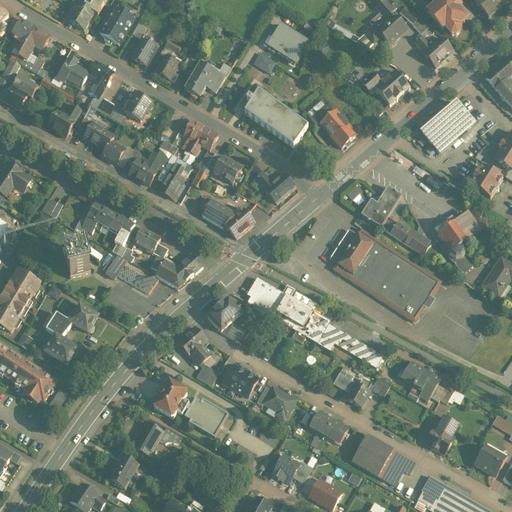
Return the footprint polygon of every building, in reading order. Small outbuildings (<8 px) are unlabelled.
[(79,5),(69,23),(84,32),(85,29),(86,29),(89,25),(88,24),(94,14),(98,16),(106,3),(101,0),(95,0),(91,8),(85,5),(84,8),(79,5)] [(465,19),(448,0),(445,0),(435,10),(433,8),(426,14),(428,15),(428,16),(442,32),(445,30),(451,37),(456,38),(459,35),(460,30),(456,26),(464,19),(464,20),(465,19)] [(476,0),(474,2),(488,19),(510,0),(476,0)] [(391,3),(387,7),(384,3),(376,9),(384,18),(365,35),(374,45),(381,38),(389,47),(407,31),(395,18),(396,17),(394,14),(396,13),(391,8),(394,6),(391,3)] [(419,20),(406,8),(400,14),(413,25),(419,20)] [(0,9),(0,36),(6,29),(2,26),(8,18),(0,9)] [(116,9),(100,36),(119,47),(122,42),(120,41),(124,35),(125,36),(135,20),(116,9)] [(36,29),(21,20),(12,35),(13,36),(13,35),(20,39),(14,50),(21,54),(36,29)] [(149,31),(139,25),(132,36),(142,42),(145,37),(149,31)] [(321,34),(306,25),(303,29),(312,35),(309,40),(315,45),(321,34)] [(293,35),(281,28),(268,48),(282,57),(289,48),(286,46),(293,35)] [(36,29),(21,54),(19,57),(26,62),(28,59),(34,48),(42,53),(50,38),(36,29)] [(169,41),(159,35),(155,40),(166,46),(169,41)] [(145,37),(142,42),(140,46),(139,45),(135,53),(131,60),(146,68),(157,50),(149,46),(152,41),(145,37)] [(441,40),(431,49),(422,38),(416,44),(414,45),(424,55),(423,56),(435,69),(436,69),(453,53),(453,54),(453,53),(441,40)] [(282,57),(297,66),(310,46),(298,39),(291,49),(289,48),(282,57)] [(181,49),(169,42),(166,46),(165,47),(170,50),(178,55),(181,49)] [(170,50),(165,47),(160,57),(164,59),(165,57),(165,58),(170,50)] [(19,57),(14,54),(9,61),(14,65),(15,63),(19,57)] [(198,58),(191,54),(184,65),(191,70),(198,58)] [(276,65),(260,55),(253,66),(269,76),(276,65)] [(26,62),(19,57),(15,63),(20,66),(30,72),(34,66),(26,62)] [(165,58),(165,57),(164,59),(155,74),(170,82),(174,84),(178,77),(174,75),(181,63),(171,57),(169,60),(165,58)] [(511,57),(485,80),(495,91),(511,78),(511,76),(511,57)] [(34,66),(30,72),(37,76),(40,69),(44,63),(38,59),(34,66)] [(77,64),(70,59),(57,80),(65,85),(65,84),(66,82),(80,91),(87,78),(88,77),(74,69),(77,64)] [(13,66),(10,64),(0,80),(0,81),(9,86),(20,66),(15,63),(14,65),(13,66)] [(114,75),(95,64),(88,77),(87,78),(95,83),(88,94),(99,101),(114,75)] [(200,64),(184,91),(200,100),(206,90),(208,92),(218,75),(200,64)] [(48,74),(40,69),(37,76),(51,84),(55,78),(47,74),(48,74)] [(395,74),(382,86),(373,75),(367,80),(369,83),(364,87),(362,85),(361,85),(371,96),(376,92),(390,108),(410,90),(395,74)] [(218,75),(208,92),(216,96),(226,80),(218,75)] [(38,89),(19,77),(13,88),(4,104),(19,112),(28,97),(32,100),(38,89)] [(65,85),(57,80),(55,78),(51,84),(65,92),(68,86),(65,84),(65,85)] [(511,78),(495,91),(504,101),(511,109),(511,78)] [(362,85),(356,79),(351,84),(358,89),(361,85),(362,85)] [(53,86),(43,80),(41,85),(51,90),(53,86)] [(61,90),(53,86),(51,90),(58,95),(61,90)] [(75,98),(61,90),(58,95),(72,103),(75,98)] [(308,129),(258,93),(253,102),(247,111),(245,115),(293,149),(308,129)] [(152,105),(136,95),(126,111),(124,114),(125,115),(141,124),(152,105)] [(239,106),(247,111),(253,102),(245,97),(239,106)] [(109,104),(102,100),(99,105),(95,111),(102,115),(109,104)] [(99,105),(92,101),(89,107),(95,111),(99,105)] [(385,112),(376,102),(370,109),(378,118),(385,112)] [(117,108),(109,104),(102,115),(111,120),(117,108)] [(457,105),(422,135),(433,148),(439,155),(474,125),(457,105)] [(117,108),(111,120),(119,125),(125,115),(124,114),(126,111),(118,106),(117,108)] [(356,137),(335,113),(333,115),(327,108),(320,114),(326,121),(320,126),(322,128),(341,150),(341,151),(357,138),(356,137)] [(67,120),(57,114),(48,129),(66,139),(74,124),(80,113),(73,109),(67,120)] [(320,114),(311,122),(319,131),(322,128),(320,126),(326,121),(320,114)] [(84,120),(76,135),(84,140),(93,125),(84,120)] [(193,122),(184,138),(192,143),(197,145),(206,130),(193,122)] [(105,153),(111,143),(114,138),(93,125),(84,140),(84,141),(105,153)] [(219,137),(206,130),(197,145),(201,148),(210,153),(219,137)] [(511,133),(504,144),(502,143),(499,148),(501,149),(494,161),(498,163),(498,164),(509,172),(510,171),(511,172),(511,133)] [(111,143),(105,153),(102,158),(116,166),(125,151),(111,143)] [(192,143),(186,153),(191,155),(197,145),(192,143)] [(191,155),(185,164),(190,167),(201,148),(197,145),(191,155)] [(171,156),(160,149),(157,154),(164,159),(168,161),(171,156)] [(142,156),(134,151),(127,163),(134,167),(137,162),(138,162),(142,156)] [(138,162),(137,162),(134,167),(129,176),(149,188),(157,173),(158,170),(164,159),(157,154),(149,168),(138,162)] [(222,159),(215,154),(213,158),(207,167),(214,172),(222,159)] [(206,155),(197,171),(200,173),(203,175),(206,170),(207,167),(213,158),(206,155)] [(172,156),(164,170),(170,174),(174,166),(175,167),(179,160),(173,157),(172,156)] [(164,159),(158,170),(162,172),(168,161),(164,159)] [(242,170),(222,159),(214,172),(213,174),(232,186),(235,181),(240,184),(243,178),(239,176),(242,170)] [(4,171),(3,170),(0,174),(0,175),(1,176),(0,177),(0,194),(7,199),(15,186),(24,192),(32,181),(8,165),(4,171)] [(170,174),(158,193),(173,202),(185,182),(179,179),(183,172),(175,167),(174,166),(170,174)] [(503,181),(483,169),(479,176),(477,174),(476,175),(477,175),(473,180),(473,181),(475,182),(471,189),(490,201),(495,193),(499,193),(499,187),(503,181)] [(200,173),(192,186),(198,190),(205,176),(203,175),(200,173)] [(296,189),(283,176),(272,185),(263,175),(255,181),(264,192),(277,206),(296,189)] [(347,197),(353,202),(362,193),(357,188),(347,197)] [(379,207),(371,202),(361,217),(381,230),(388,220),(402,198),(388,189),(387,190),(389,191),(379,207)] [(211,203),(205,199),(197,212),(203,216),(211,203)] [(50,200),(42,213),(50,218),(57,205),(50,200)] [(237,214),(234,217),(211,203),(203,216),(202,218),(223,230),(225,228),(236,241),(254,225),(241,210),(237,213),(237,214)] [(117,217),(95,205),(88,220),(97,225),(109,231),(117,217)] [(481,219),(481,217),(481,215),(479,213),(478,212),(476,212),(474,212),(472,213),(471,215),(470,217),(471,219),(472,221),(474,222),(476,222),(478,222),(480,221),(481,219)] [(467,215),(456,224),(455,224),(438,237),(442,243),(438,245),(448,259),(463,276),(475,265),(467,255),(468,253),(466,253),(465,247),(470,243),(470,242),(481,234),(467,215)] [(54,224),(40,216),(35,224),(49,232),(54,224)] [(134,226),(117,217),(109,231),(119,236),(127,240),(134,226)] [(97,225),(88,220),(82,230),(92,235),(97,225)] [(415,237),(388,220),(381,230),(408,248),(415,238),(415,237)] [(487,228),(488,226),(487,224),(486,222),(484,221),(482,221),(480,221),(479,222),(478,224),(477,226),(478,228),(479,230),(481,231),(483,232),(485,231),(486,230),(487,228)] [(160,240),(143,231),(142,230),(138,239),(134,247),(152,256),(158,246),(161,240),(160,240)] [(440,284),(360,230),(356,236),(358,237),(356,239),(354,239),(350,246),(350,248),(349,250),(347,249),(345,253),(347,254),(345,256),(343,256),(339,262),(340,264),(338,267),(336,266),(333,271),(347,280),(394,312),(413,324),(424,309),(430,299),(440,284)] [(336,266),(338,267),(340,264),(339,262),(343,256),(345,256),(347,254),(345,253),(347,249),(349,250),(350,248),(350,246),(354,239),(356,239),(358,237),(356,236),(349,232),(330,261),(336,266)] [(127,240),(119,236),(115,244),(117,246),(122,249),(123,248),(127,240)] [(431,248),(415,238),(408,248),(424,258),(429,250),(431,248)] [(11,246),(0,239),(0,250),(6,254),(11,246)] [(122,249),(117,246),(112,254),(121,259),(126,250),(123,248),(122,249)] [(168,251),(158,246),(153,255),(163,260),(168,251)] [(75,248),(63,251),(65,259),(78,256),(75,248)] [(126,250),(121,259),(131,264),(134,259),(130,257),(133,253),(127,250),(126,250)] [(434,253),(429,250),(424,258),(429,262),(434,253)] [(78,256),(65,259),(70,280),(91,275),(86,254),(78,256)] [(192,257),(178,269),(157,258),(151,269),(158,274),(155,278),(159,281),(176,290),(178,291),(203,270),(192,257)] [(114,265),(108,273),(107,275),(115,281),(117,277),(125,268),(127,263),(119,259),(114,265)] [(511,268),(501,261),(483,289),(498,299),(499,299),(498,298),(509,282),(511,283),(511,268)] [(110,262),(104,270),(108,273),(114,265),(110,262)] [(29,271),(19,265),(15,271),(19,273),(26,277),(29,271)] [(129,271),(125,268),(117,277),(122,281),(123,280),(129,271)] [(130,271),(129,271),(123,280),(128,284),(128,283),(135,274),(130,271)] [(4,297),(25,309),(40,285),(26,277),(19,273),(4,297)] [(135,274),(128,283),(133,287),(133,286),(140,277),(135,274)] [(140,277),(133,286),(138,290),(145,280),(140,277)] [(154,278),(150,283),(144,293),(149,296),(159,281),(154,278)] [(145,280),(138,290),(143,293),(144,293),(150,283),(145,280)] [(330,323),(257,280),(247,298),(255,302),(295,326),(292,331),(330,353),(334,346),(364,364),(371,351),(329,326),(330,323)] [(63,292),(53,286),(48,296),(57,301),(63,292)] [(25,309),(4,297),(0,304),(0,327),(10,334),(25,309)] [(430,299),(424,309),(428,312),(435,302),(430,299)] [(229,301),(207,320),(221,335),(242,317),(242,316),(229,301)] [(295,326),(255,302),(252,307),(265,315),(292,331),(295,326)] [(252,307),(249,305),(242,316),(242,317),(248,320),(259,326),(265,315),(252,307)] [(51,324),(67,334),(73,326),(87,335),(88,334),(90,334),(91,334),(93,334),(94,333),(94,331),(94,330),(93,328),(92,327),(98,319),(80,308),(76,314),(72,312),(66,322),(56,315),(51,324)] [(242,317),(221,335),(239,345),(246,332),(239,328),(248,320),(242,317)] [(67,334),(51,324),(46,332),(55,338),(45,354),(67,368),(72,360),(73,360),(75,360),(76,360),(77,359),(78,357),(78,356),(77,354),(76,353),(77,352),(61,341),(67,334)] [(195,330),(177,345),(199,369),(200,368),(211,358),(202,348),(207,343),(195,330)] [(23,336),(17,345),(27,351),(32,341),(23,336)] [(0,370),(11,354),(0,346),(0,370)] [(383,358),(371,351),(364,364),(376,371),(383,358)] [(0,375),(19,388),(34,369),(11,354),(0,370),(0,375)] [(202,371),(203,370),(214,376),(211,381),(215,383),(219,377),(219,375),(210,370),(216,364),(211,358),(200,368),(202,371)] [(226,381),(234,368),(226,364),(219,375),(219,377),(226,381)] [(427,375),(411,365),(402,381),(413,388),(413,389),(414,390),(415,389),(423,393),(419,399),(427,403),(430,399),(437,387),(440,381),(428,374),(427,375)] [(243,373),(234,368),(226,381),(223,386),(235,393),(246,374),(243,372),(243,373)] [(34,369),(19,388),(28,393),(25,398),(36,405),(39,401),(44,404),(57,384),(34,369)] [(214,376),(203,370),(202,371),(196,381),(211,389),(215,383),(211,381),(214,376)] [(250,376),(246,374),(235,393),(247,400),(258,382),(249,377),(250,376)] [(347,375),(344,379),(339,376),(333,386),(349,396),(355,385),(351,383),(353,379),(347,375)] [(359,387),(355,385),(349,396),(346,401),(361,410),(372,392),(371,392),(373,387),(362,381),(359,387)] [(382,384),(377,381),(373,387),(371,392),(372,392),(376,395),(382,384)] [(228,417),(203,401),(201,404),(195,400),(191,407),(188,406),(189,405),(189,404),(184,401),(187,396),(186,393),(169,383),(164,392),(162,394),(159,398),(159,401),(154,409),(171,420),(174,419),(177,414),(182,417),(182,416),(186,410),(188,412),(184,419),(190,422),(189,425),(214,440),(228,417)] [(390,388),(382,384),(376,395),(384,399),(390,388)] [(437,387),(430,399),(439,404),(439,402),(446,392),(437,387)] [(448,388),(446,392),(439,402),(446,406),(448,403),(455,392),(448,388)] [(262,408),(263,406),(271,392),(266,389),(257,405),(262,408)] [(419,399),(423,393),(415,389),(414,390),(413,389),(407,399),(417,404),(419,399)] [(296,403),(273,390),(271,392),(263,406),(278,414),(276,417),(283,421),(285,419),(286,419),(296,403)] [(51,407),(58,411),(68,395),(61,391),(51,407)] [(465,398),(455,392),(448,403),(451,405),(453,403),(459,406),(465,398)] [(333,423),(319,415),(319,414),(310,430),(318,434),(318,433),(325,437),(333,423)] [(458,429),(444,421),(437,433),(434,431),(425,447),(444,458),(453,442),(451,441),(458,429)] [(347,432),(333,423),(325,437),(332,441),(331,442),(339,447),(348,431),(347,432)] [(145,424),(131,449),(150,460),(160,443),(165,446),(178,446),(182,441),(166,432),(164,435),(145,424)] [(375,478),(391,451),(367,438),(352,464),(375,478)] [(12,459),(0,451),(0,479),(6,471),(5,470),(12,459)] [(391,451),(375,478),(394,488),(403,472),(410,476),(416,465),(391,451)] [(505,463),(484,451),(474,467),(496,479),(505,463)] [(123,458),(109,483),(125,492),(127,487),(133,491),(137,484),(131,481),(139,467),(123,458)] [(283,458),(272,477),(278,480),(278,481),(279,481),(279,480),(282,482),(282,483),(283,484),(283,483),(289,486),(293,480),(300,467),(299,467),(283,458)] [(238,471),(226,464),(218,478),(230,485),(238,471)] [(312,470),(301,464),(299,467),(300,467),(293,480),(303,486),(312,470)] [(511,484),(511,474),(508,472),(502,482),(511,487),(511,484)] [(430,479),(422,493),(422,492),(422,493),(423,494),(418,502),(419,502),(427,507),(432,499),(437,501),(445,488),(428,478),(430,479)] [(330,490),(318,483),(309,499),(331,511),(332,511),(342,496),(330,489),(330,490)] [(81,488),(70,505),(81,511),(89,511),(92,508),(98,499),(81,488)] [(487,511),(474,504),(445,488),(437,501),(432,499),(427,507),(425,509),(429,511),(487,511)] [(120,494),(117,498),(128,506),(131,502),(120,494)] [(119,502),(109,496),(106,501),(116,507),(119,502)] [(100,511),(106,504),(98,499),(92,508),(97,511),(100,511)] [(191,511),(172,500),(164,511),(191,511)] [(257,501),(251,511),(249,510),(249,511),(248,511),(267,511),(270,508),(273,510),(273,509),(256,500),(257,501)] [(427,507),(419,502),(415,510),(418,511),(423,511),(425,509),(427,507)] [(201,511),(204,509),(194,503),(192,506),(201,511)]
